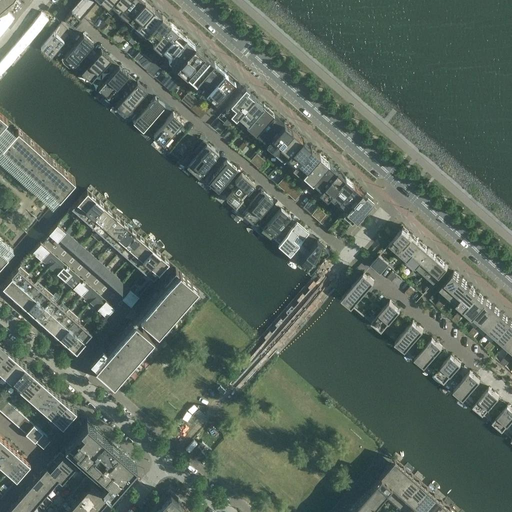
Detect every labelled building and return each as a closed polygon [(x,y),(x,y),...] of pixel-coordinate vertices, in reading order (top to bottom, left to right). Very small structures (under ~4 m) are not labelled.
[(120,11),(129,0),(113,0),(111,3),(120,11)] [(129,19),(145,0),(144,0),(129,0),(120,11),(129,19)] [(138,27),(154,8),(145,0),(129,19),(138,27)] [(146,33),(162,15),(154,8),(138,27),(146,34),(147,34),(146,33)] [(75,25),(81,19),(72,10),(66,17),(75,25)] [(154,40),(170,22),(162,15),(146,33),(147,34),(154,40)] [(61,22),(41,46),(51,54),(71,31),(61,22)] [(178,30),(170,22),(154,40),(152,42),(161,50),(178,30)] [(185,36),(186,35),(178,30),(161,50),(167,56),(185,36)] [(94,42),(84,33),(66,54),(76,63),(94,42)] [(175,63),(193,43),(185,36),(167,56),(175,63)] [(128,40),(134,45),(137,42),(131,37),(128,40)] [(186,71),(204,51),(194,43),(193,43),(175,63),(175,64),(185,72),(186,71)] [(82,71),(92,80),(112,57),(102,49),(82,71)] [(137,61),(143,54),(140,51),(134,58),(137,61)] [(186,71),(196,80),(213,60),(212,58),(212,57),(206,52),(206,53),(204,51),(186,71)] [(196,80),(195,81),(205,90),(223,69),(213,60),(196,80)] [(129,74),(119,65),(98,88),(108,97),(129,74)] [(215,99),(234,78),(223,69),(205,90),(215,99)] [(114,106),(124,115),(147,89),(137,81),(114,106)] [(225,107),(235,117),(238,114),(254,96),(247,90),(249,88),(245,85),(225,107)] [(248,123),(264,105),(254,96),(238,114),(248,123)] [(155,97),(133,121),(143,130),(165,105),(155,97)] [(203,115),(208,107),(198,100),(192,108),(203,115)] [(246,125),(256,133),(274,113),(271,111),(272,109),(268,105),(267,107),(264,105),(248,123),(246,125)] [(173,112),(153,135),(163,143),(179,126),(180,127),(185,122),(173,112)] [(0,264),(8,255),(59,198),(75,179),(63,169),(52,159),(41,149),(30,139),(18,129),(8,120),(0,113),(0,264)] [(274,114),(274,113),(256,133),(266,142),(268,139),(283,122),(274,113),(274,114)] [(223,124),(227,127),(231,122),(228,118),(223,124)] [(274,151),(293,130),(284,122),(283,122),(268,139),(266,142),(265,143),(266,144),(274,151)] [(274,151),(283,159),(302,138),(293,130),(274,151)] [(296,163),(311,146),(302,138),(283,159),(292,166),(295,163),(296,163)] [(187,164),(199,175),(219,152),(207,141),(187,164)] [(303,173),(320,154),(311,146),(296,163),(295,163),(292,166),(302,175),(303,173)] [(312,180),(329,162),(320,154),(303,173),(312,181),(313,180),(312,180)] [(218,189),(237,168),(227,159),(208,181),(218,189)] [(257,167),(261,170),(266,164),(263,161),(257,167)] [(320,187),(337,169),(329,162),(312,180),(313,180),(320,187)] [(329,194),(345,176),(344,175),(345,175),(341,169),(338,170),(337,169),(320,187),(318,189),(327,197),(329,194)] [(236,205),(255,184),(242,172),(235,180),(238,183),(226,197),(232,202),(236,205)] [(295,199),(302,192),(285,175),(278,182),(295,199)] [(337,201),(353,183),(345,176),(329,194),(337,201)] [(334,204),(343,211),(361,190),(353,183),(337,201),(334,204)] [(243,214),(253,222),(273,200),(261,189),(247,204),(249,206),(243,214)] [(80,215),(96,197),(94,196),(95,195),(91,192),(90,193),(87,190),(71,207),(72,208),(80,215)] [(364,193),(361,190),(343,211),(327,229),(336,236),(354,216),(356,217),(373,197),(366,191),(364,193)] [(88,222),(104,204),(102,203),(103,202),(100,199),(99,200),(96,197),(80,215),(88,222)] [(96,229),(112,211),(110,210),(111,209),(108,206),(107,207),(104,204),(88,222),(96,229)] [(276,215),(271,211),(266,218),(266,219),(266,218),(269,221),(261,229),(271,237),(270,237),(271,238),(291,215),(282,208),(280,210),(276,215)] [(104,236),(120,218),(118,217),(119,216),(116,213),(115,214),(112,211),(96,229),(104,236)] [(112,243),(128,226),(126,224),(127,223),(124,220),(123,221),(120,218),(104,236),(112,243)] [(323,224),(326,227),(331,221),(328,218),(323,224)] [(278,242),(280,244),(279,244),(289,253),(308,231),(297,221),(278,242)] [(57,240),(65,231),(57,224),(49,233),(57,241),(58,241),(57,240)] [(131,228),(128,226),(112,243),(109,247),(117,254),(121,250),(136,233),(135,231),(135,230),(132,227),(131,228)] [(399,251),(413,235),(408,231),(409,230),(406,227),(405,228),(403,227),(390,243),(399,251)] [(66,247),(74,238),(66,232),(66,231),(65,231),(57,240),(58,241),(66,247)] [(129,258),(144,240),(143,238),(144,237),(140,234),(139,235),(136,233),(121,250),(129,258)] [(404,262),(422,243),(417,239),(418,238),(415,235),(414,237),(413,235),(399,251),(396,255),(404,262)] [(74,255),(82,246),(74,238),(66,247),(74,255)] [(308,268),(327,247),(317,238),(298,259),(308,268)] [(137,265),(152,247),(151,246),(152,244),(148,241),(147,242),(144,240),(129,258),(137,265)] [(41,259),(49,250),(41,243),(32,252),(33,252),(41,259)] [(415,268),(430,251),(426,247),(427,246),(424,243),(423,244),(422,243),(404,262),(414,270),(415,268)] [(82,262),(90,253),(82,246),(74,255),(82,262)] [(145,272),(161,254),(159,253),(160,252),(156,248),(155,250),(152,247),(137,265),(145,272)] [(49,266),(57,257),(49,250),(41,259),(49,266)] [(425,274),(439,258),(430,251),(415,268),(424,276),(426,274),(425,274)] [(90,269),(98,260),(90,253),(82,262),(90,269)] [(153,279),(169,262),(167,260),(168,259),(164,256),(163,257),(161,254),(145,272),(153,279)] [(372,263),(381,272),(389,262),(380,254),(375,260),(372,263)] [(57,274),(65,264),(57,257),(49,266),(57,274)] [(434,282),(448,266),(443,262),(444,261),(441,258),(440,259),(439,258),(425,274),(426,274),(434,282)] [(98,276),(106,267),(98,260),(90,269),(98,276)] [(65,281),(73,271),(65,264),(57,274),(65,281)] [(11,294),(29,273),(21,266),(20,266),(4,284),(2,286),(6,289),(5,290),(8,293),(10,292),(11,292),(10,293),(11,294)] [(106,283),(114,274),(106,267),(98,276),(106,283)] [(73,288),(81,279),(73,271),(65,281),(73,288)] [(158,333),(167,322),(198,287),(179,271),(170,282),(168,280),(137,315),(138,316),(143,320),(139,325),(135,322),(133,320),(108,349),(104,353),(103,352),(106,348),(102,345),(90,359),(95,364),(96,363),(98,364),(95,367),(114,384),(154,338),(153,337),(157,333),(158,333)] [(449,294),(462,279),(454,271),(440,287),(449,294)] [(368,276),(364,272),(355,283),(342,297),(353,306),(374,281),(369,276),(368,276)] [(19,301),(35,283),(27,276),(29,273),(11,294),(14,296),(13,297),(17,300),(17,299),(19,301)] [(114,290),(122,281),(114,274),(106,283),(114,290)] [(81,295),(89,286),(81,279),(73,288),(81,295)] [(457,302),(470,286),(463,279),(462,279),(449,294),(457,302)] [(123,297),(131,288),(122,281),(114,290),(122,297),(123,297)] [(27,308),(45,287),(42,290),(35,283),(19,301),(22,303),(21,304),(25,308),(26,306),(27,308)] [(465,309),(479,293),(474,289),(475,288),(472,285),(471,286),(470,286),(457,302),(465,309)] [(89,302),(97,293),(89,286),(81,295),(89,302)] [(35,315),(53,294),(45,287),(27,308),(30,310),(29,311),(33,315),(34,314),(35,315)] [(131,305),(139,296),(139,295),(131,288),(123,297),(122,297),(131,305)] [(473,316),(487,300),(482,296),(483,295),(480,292),(479,294),(479,293),(465,309),(473,316)] [(106,300),(105,300),(97,293),(89,302),(97,309),(106,300)] [(43,322),(59,304),(51,298),(54,295),(53,294),(35,315),(38,317),(37,319),(41,322),(42,321),(43,322)] [(106,317),(114,307),(105,299),(105,300),(106,300),(97,309),(106,317)] [(382,330),(401,309),(390,300),(372,321),(382,330)] [(480,325),(495,307),(487,300),(473,316),(471,317),(480,325)] [(51,329),(69,309),(69,308),(67,311),(59,304),(43,322),(46,325),(45,326),(49,329),(50,328),(51,329)] [(488,332),(503,315),(495,308),(495,307),(480,325),(488,332)] [(60,336),(78,316),(69,309),(51,329),(54,332),(53,333),(57,336),(58,335),(60,336)] [(496,339),(511,322),(503,315),(488,332),(496,339)] [(68,343),(83,326),(76,319),(78,316),(60,336),(63,339),(62,340),(65,343),(66,342),(68,343)] [(406,350),(410,345),(424,330),(413,321),(395,341),(406,350)] [(505,344),(511,336),(511,322),(496,339),(504,347),(506,345),(505,344)] [(76,351),(92,333),(91,333),(83,326),(68,343),(70,345),(71,346),(70,347),(73,350),(74,349),(76,351)] [(415,357),(425,366),(442,346),(432,337),(424,347),(421,350),(415,357)] [(0,371),(2,374),(16,358),(7,350),(0,358),(0,371)] [(434,373),(445,382),(461,363),(451,354),(443,363),(440,367),(434,373)] [(11,381),(25,365),(16,358),(2,374),(11,381)] [(19,389),(33,373),(25,365),(11,381),(19,389)] [(464,398),(468,393),(480,379),(470,371),(462,380),(459,383),(454,390),(464,398)] [(28,396),(42,380),(33,373),(19,389),(28,396)] [(37,404),(51,388),(42,380),(28,396),(37,404)] [(473,406),(483,414),(499,396),(489,387),(481,397),(478,400),(473,406)] [(45,411),(59,396),(51,388),(37,404),(45,411)] [(0,410),(8,401),(0,394),(0,410)] [(54,419),(68,403),(59,396),(45,411),(54,419)] [(9,418),(17,409),(8,401),(0,410),(9,418)] [(63,427),(76,412),(77,411),(68,403),(54,419),(63,427)] [(492,422),(503,430),(511,419),(511,407),(508,404),(500,413),(497,416),(492,422)] [(18,426),(26,417),(17,409),(9,418),(18,426)] [(26,433),(34,424),(26,417),(18,426),(26,433)] [(93,511),(136,463),(87,420),(5,511),(93,511)] [(35,441),(43,432),(34,424),(26,433),(35,441)] [(44,448),(51,439),(43,432),(35,441),(44,448)] [(0,462),(13,448),(5,441),(0,446),(0,462)] [(0,468),(6,473),(21,456),(13,448),(0,462),(0,468)] [(16,479),(30,463),(21,456),(6,473),(14,481),(16,479)] [(366,511),(383,494),(382,493),(404,468),(394,459),(380,475),(380,474),(363,494),(347,511),(366,511)] [(383,494),(390,500),(412,475),(404,468),(382,493),(383,494)] [(390,500),(398,507),(420,482),(412,475),(390,500)] [(398,507),(403,511),(406,511),(427,488),(420,482),(398,507)] [(406,511),(420,511),(435,495),(427,488),(406,511)] [(176,511),(183,504),(170,493),(153,511),(176,511)] [(420,511),(433,511),(443,502),(435,495),(420,511)] [(433,511),(447,511),(450,509),(443,502),(433,511)]
